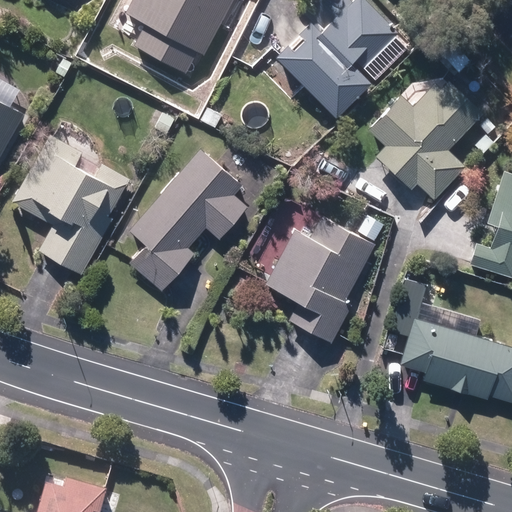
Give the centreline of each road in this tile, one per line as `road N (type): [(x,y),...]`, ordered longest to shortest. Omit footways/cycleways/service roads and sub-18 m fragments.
road 1 (tertiary): [(0,357),(255,436)]
road 2 (tertiary): [(328,457),(511,511)]
